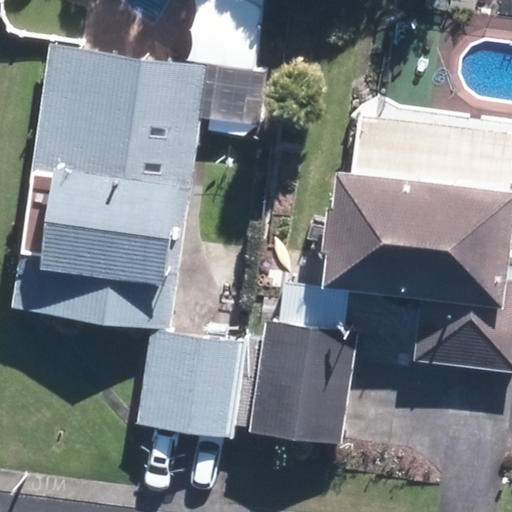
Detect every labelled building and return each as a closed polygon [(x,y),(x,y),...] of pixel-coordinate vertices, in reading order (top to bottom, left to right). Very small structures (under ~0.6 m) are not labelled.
[(190,0),(189,58),(261,61),(263,0),(190,0)] [(201,127),(209,61),(50,42),(25,253),(18,252),(12,307),(178,326),(201,127)] [(209,61),(201,127),(260,134),(268,68),(209,61)] [(274,319),(347,328),(352,281),(416,285),(411,360),(511,366),(511,181),(331,169),(325,248),(283,243),(274,319)] [(245,339),(235,425),(256,428),(255,432),(346,443),(360,329),(347,328),(274,319),(270,318),(268,332),(246,329),(245,339)] [(235,425),(245,339),(150,328),(139,421),(234,432),(235,425)]
